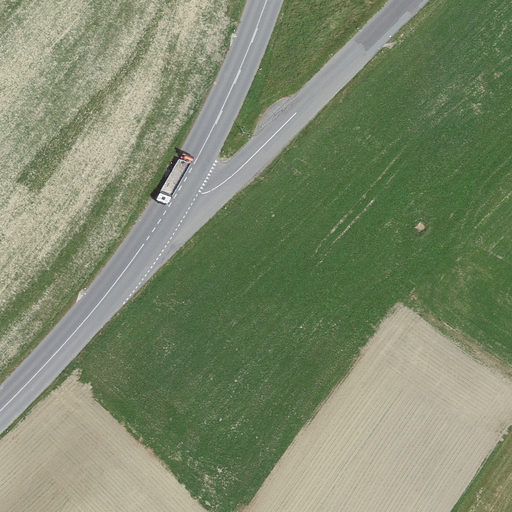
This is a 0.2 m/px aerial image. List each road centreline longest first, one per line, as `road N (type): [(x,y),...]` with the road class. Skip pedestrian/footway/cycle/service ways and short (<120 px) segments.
road 1 (tertiary): [(184,183),(204,193),(229,177),(407,0)]
road 2 (secondary): [(184,183),(110,284),(0,400)]
road 3 (secondary): [(266,0),(184,183)]
